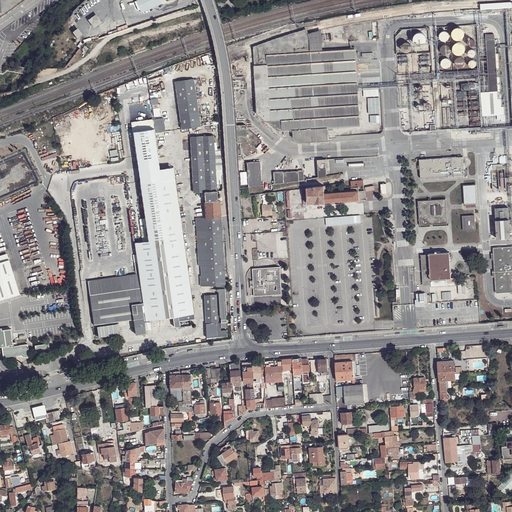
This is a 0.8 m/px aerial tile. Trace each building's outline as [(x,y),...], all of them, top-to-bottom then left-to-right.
[(96,13),(88,19),(94,27),(102,22),(96,13)] [(78,28),(73,32),(77,38),(83,34),(78,28)] [(311,50),(323,50),(322,29),(309,32),(311,40),(311,50)] [(461,30),(459,29),(456,30),(454,31),(453,33),(453,36),(453,38),(454,39),(456,41),(458,42),(461,41),(463,40),(464,38),(465,36),(464,33),(463,31),(461,30)] [(448,39),(449,38),(450,37),(450,34),(449,32),(447,31),(445,30),(443,31),(441,32),(440,33),(440,36),(440,38),(442,40),(444,41),(446,41),(448,39)] [(255,65),(312,62),(311,50),(311,40),(309,32),(286,38),(254,50),(255,65)] [(487,52),(495,52),(494,34),(486,35),(487,52)] [(423,35),(421,35),(419,35),(417,37),(415,39),(415,41),(415,43),(416,45),(418,46),(421,47),(423,47),(425,45),(427,43),(427,41),(427,39),(425,37),(423,35)] [(130,44),(133,52),(148,47),(146,39),(130,44)] [(403,49),(403,51),(404,53),(406,54),(408,55),(410,54),(412,52),(413,50),(412,48),(411,46),(410,45),(407,44),(405,45),(403,47),(403,49)] [(447,54),(449,53),(450,51),(451,49),(450,47),(449,45),(447,44),(446,44),(443,44),(442,46),(440,48),(440,50),(441,52),(443,54),(445,54),(447,54)] [(462,45),(460,44),(459,44),(457,45),(455,46),(454,49),(454,51),(454,52),(455,54),(457,56),(459,56),(462,56),(464,55),(465,53),(466,50),(465,48),(464,46),(462,45)] [(323,50),(323,61),(344,60),(344,48),(323,50)] [(344,60),(356,59),(356,55),(356,52),(355,48),(344,48),(344,60)] [(323,61),(323,50),(311,50),(312,62),(323,61)] [(489,92),(498,91),(496,55),(495,52),(487,52),(489,92)] [(448,68),(450,67),(451,66),(452,64),(451,62),(450,60),(448,59),(447,58),(444,59),(443,60),(441,62),(441,64),(442,66),(444,68),(446,69),(448,68)] [(333,127),(360,126),(356,59),(344,60),(323,61),(312,62),(255,65),(257,98),(258,113),(277,130),(277,131),(293,130),(328,128),(333,127)] [(463,59),(461,59),(459,59),(457,60),(456,62),(456,64),(457,66),(458,68),(460,68),(462,68),(464,67),(465,65),(465,63),(465,61),(463,59)] [(194,79),(175,82),(182,130),(201,127),(194,79)] [(363,96),(379,96),(378,87),(367,88),(367,82),(358,83),(358,89),(363,89),(363,96)] [(489,92),(482,92),(483,115),(505,114),(504,91),(498,91),(489,92)] [(379,99),(369,99),(370,113),(380,113),(379,99)] [(137,160),(158,157),(155,133),(165,132),(165,124),(161,125),(160,119),(155,120),(154,118),(153,118),(154,129),(133,132),(137,160)] [(245,141),(244,125),(236,125),(237,142),(240,142),(245,141)] [(328,130),(328,128),(293,130),(293,138),(294,139),(296,140),(300,141),(305,142),(328,141),(328,138),(328,137),(328,130)] [(191,137),(194,192),(205,192),(217,191),(214,136),(191,137)] [(420,177),(464,175),(464,169),(463,165),(463,160),(463,156),(419,159),(420,177)] [(158,157),(137,160),(140,182),(175,178),(174,167),(160,168),(158,157)] [(319,178),(327,176),(326,159),(317,159),(319,178)] [(248,187),(262,185),(260,161),(247,162),(247,165),(248,178),(248,187)] [(284,183),(299,181),(298,171),(283,171),(283,172),(284,183)] [(274,184),(284,183),(283,172),(274,172),(274,184)] [(175,178),(140,182),(148,241),(135,242),(137,254),(138,263),(134,264),(136,274),(88,281),(94,325),(134,319),(136,334),(146,333),(144,320),(146,320),(173,316),(175,327),(191,325),(190,319),(194,319),(175,178)] [(464,204),(477,203),(476,184),(463,185),(464,204)] [(360,200),(359,191),(357,192),(351,192),(325,194),(325,192),(324,186),(314,187),(307,188),(308,204),(315,203),(316,204),(360,200)] [(205,192),(205,201),(217,201),(217,191),(205,192)] [(420,225),(447,223),(446,199),(431,200),(429,200),(418,200),(420,225)] [(205,201),(206,218),(210,218),(221,217),(220,201),(217,201),(205,201)] [(263,215),(273,214),(273,216),(273,218),(277,218),(277,217),(276,210),(273,211),(272,204),(262,204),(263,215)] [(497,239),(511,238),(509,220),(509,219),(509,207),(495,208),(496,220),(497,239)] [(475,215),(462,216),(463,230),(475,229),(475,215)] [(210,218),(210,225),(222,225),(221,217),(210,218)] [(197,236),(203,235),(203,226),(210,225),(210,218),(206,218),(196,218),(197,236)] [(210,225),(203,226),(203,235),(204,246),(205,266),(206,286),(217,285),(225,285),(222,225),(210,225)] [(511,246),(493,248),(496,293),(511,291),(511,246)] [(0,273),(13,270),(8,252),(0,254),(0,273)] [(449,252),(429,253),(431,279),(451,277),(449,252)] [(253,280),(253,281),(251,282),(250,284),(254,286),(254,288),(254,296),(282,295),(281,267),(280,267),(252,268),(253,280)] [(13,270),(0,273),(0,298),(20,292),(13,270)] [(456,285),(456,277),(451,277),(431,279),(431,287),(456,285)] [(465,282),(458,282),(459,294),(466,293),(465,282)] [(451,291),(442,292),(442,299),(452,299),(451,291)] [(417,303),(417,300),(416,300),(416,305),(417,306),(427,306),(428,305),(427,294),(426,293),(424,293),(425,303),(417,303)] [(416,294),(417,300),(417,303),(425,303),(424,293),(417,293),(416,294)] [(221,323),(221,322),(221,317),(220,317),(219,298),(219,295),(205,296),(206,323),(221,323)] [(221,323),(206,323),(207,338),(227,336),(227,331),(221,331),(221,328),(221,323)] [(98,327),(99,334),(102,334),(102,336),(119,334),(118,328),(119,328),(119,324),(98,327)] [(8,347),(10,346),(10,345),(13,345),(11,329),(2,330),(0,330),(0,347),(8,346),(8,347)] [(28,343),(20,345),(21,354),(24,353),(24,357),(30,356),(29,356),(28,348),(28,347),(28,343)] [(35,346),(37,354),(50,352),(49,344),(35,346)] [(4,358),(4,357),(21,355),(21,354),(20,345),(10,346),(8,347),(2,347),(3,358),(4,358)] [(292,358),(282,359),(282,365),(283,370),(293,369),(292,358)] [(301,358),(292,358),(293,369),(293,374),(302,373),(301,359),(301,358)] [(309,358),(301,359),(302,373),(307,373),(307,372),(315,372),(318,371),(319,371),(318,359),(313,359),(313,360),(309,361),(309,360),(309,358)] [(328,358),(318,359),(319,371),(318,371),(318,372),(322,371),(322,375),(326,374),(330,374),(329,370),(329,363),(328,358)] [(438,361),(440,380),(446,380),(452,379),(456,379),(454,359),(438,361)] [(353,360),(335,361),(337,380),(355,379),(353,360)] [(253,374),(252,365),(252,363),(252,361),(242,362),(244,382),(248,382),(253,381),(253,380),(253,378),(253,374)] [(260,365),(252,365),(253,374),(261,373),(261,377),(265,377),(265,367),(265,364),(260,365)] [(270,366),(265,367),(265,377),(265,379),(271,378),(283,377),(283,370),(282,365),(270,366)] [(240,369),(231,370),(231,381),(235,381),(241,380),(240,369)] [(261,373),(253,374),(253,378),(253,380),(253,381),(254,388),(258,388),(258,383),(261,383),(261,377),(261,373)] [(170,375),(170,387),(183,387),(182,374),(180,374),(170,375)] [(182,374),(183,387),(191,386),(190,374),(182,374)] [(416,378),(414,378),(415,387),(415,388),(417,387),(426,387),(425,377),(424,377),(416,378)] [(440,380),(441,399),(448,398),(447,387),(446,380),(440,380)] [(231,381),(222,383),(223,391),(232,390),(232,385),(231,381)] [(136,382),(128,383),(128,389),(128,392),(128,396),(137,395),(136,382)] [(363,384),(345,385),(345,392),(346,404),(351,404),(365,403),(363,384)] [(150,407),(157,406),(156,385),(145,385),(147,407),(150,407)] [(185,391),(183,391),(184,402),(184,406),(192,406),(191,389),(185,390),(185,391)] [(247,389),(246,389),(247,409),(247,410),(256,408),(255,403),(255,401),(255,399),(254,389),(247,389)] [(171,394),(175,394),(176,399),(182,398),(181,393),(181,390),(170,390),(171,394)] [(318,403),(317,393),(309,394),(310,404),(318,403)] [(295,394),(296,405),(300,404),(304,404),(304,400),(299,400),(299,398),(298,398),(298,394),(295,394)] [(285,397),(272,399),(272,400),(273,407),(285,406),(285,397)] [(224,410),(224,415),(225,427),(236,418),(235,418),(233,413),(235,413),(234,398),(230,399),(231,399),(231,405),(231,410),(224,410)] [(192,411),(192,406),(184,406),(184,402),(179,403),(179,411),(183,412),(189,411),(192,411)] [(210,403),(211,412),(221,412),(220,402),(210,403)] [(205,403),(195,404),(195,413),(205,413),(205,403)] [(420,415),(419,409),(422,409),(421,403),(419,403),(415,404),(410,404),(411,417),(416,416),(416,415),(420,415)] [(35,406),(37,416),(45,413),(43,404),(35,406)] [(151,415),(164,415),(163,406),(157,406),(150,407),(151,415)] [(116,416),(117,421),(127,420),(125,408),(116,409),(116,416)] [(60,410),(48,413),(48,417),(45,417),(47,423),(61,419),(61,415),(60,410)] [(353,422),(352,411),(342,412),(343,423),(353,422)] [(311,415),(303,416),(304,425),(312,424),(312,431),(311,431),(312,436),(318,435),(317,424),(319,423),(319,419),(315,419),(312,420),(311,415)] [(16,436),(16,435),(14,426),(12,419),(8,420),(9,421),(10,424),(11,433),(12,436),(13,443),(18,442),(17,436),(16,436)] [(379,421),(379,424),(386,424),(387,431),(390,431),(388,419),(386,419),(379,420),(379,421)] [(54,430),(54,431),(54,434),(57,443),(59,443),(68,441),(64,423),(53,426),(54,430)] [(493,423),(487,424),(485,424),(485,425),(488,428),(489,433),(490,433),(497,434),(496,428),(496,423),(493,423)] [(0,425),(0,427),(1,435),(7,433),(11,433),(10,424),(0,425)] [(383,431),(387,431),(386,424),(379,424),(369,425),(370,432),(374,432),(383,431)] [(149,431),(149,444),(164,441),(164,428),(149,431)] [(189,430),(189,435),(184,435),(184,440),(195,440),(194,435),(194,433),(194,430),(189,430)] [(253,430),(246,431),(247,442),(260,441),(259,431),(253,431),(253,430)] [(383,431),(374,432),(375,437),(379,437),(379,435),(383,435),(383,436),(385,436),(386,444),(387,444),(387,448),(388,447),(396,447),(399,447),(400,447),(400,441),(398,441),(395,441),(394,435),(394,430),(392,431),(391,431),(390,431),(387,431),(383,431)] [(27,443),(28,446),(30,446),(30,445),(38,442),(39,443),(40,443),(39,439),(38,437),(33,438),(34,441),(32,441),(30,434),(25,435),(27,443)] [(348,434),(339,435),(340,448),(348,448),(349,448),(348,434)] [(479,434),(463,436),(464,451),(480,450),(480,448),(479,440),(479,434)] [(458,461),(458,452),(456,436),(444,437),(446,462),(458,461)] [(68,441),(59,443),(60,449),(62,455),(62,456),(66,455),(69,454),(74,453),(70,440),(68,441)] [(479,440),(480,448),(489,447),(488,440),(479,440)] [(32,454),(41,452),(39,443),(38,442),(30,445),(30,446),(32,454)] [(103,443),(98,443),(99,454),(104,453),(105,458),(105,459),(106,460),(106,461),(107,461),(108,461),(109,461),(110,461),(117,460),(115,445),(110,446),(109,442),(103,443)] [(300,461),(300,452),(302,452),(301,446),(298,447),(298,444),(291,444),(291,447),(292,461),(293,462),(300,461)] [(323,445),(310,446),(310,461),(313,461),(313,465),(326,464),(325,456),(323,456),(318,457),(318,451),(323,451),(323,450),(323,446),(323,445)] [(511,458),(511,448),(509,449),(509,446),(508,446),(502,446),(502,451),(502,453),(502,455),(503,455),(503,456),(503,459),(511,458)] [(218,456),(223,465),(237,456),(231,447),(228,449),(222,453),(218,456)] [(285,448),(282,448),(282,458),(289,458),(289,461),(292,461),(291,447),(289,448),(285,448)] [(396,447),(388,447),(388,455),(392,455),(392,457),(396,457),(396,447)] [(91,452),(82,454),(84,463),(85,463),(90,462),(95,460),(94,451),(91,452)] [(373,464),(373,468),(382,468),(386,468),(385,462),(386,462),(387,468),(389,467),(388,462),(388,456),(385,456),(385,457),(376,458),(376,464),(373,464)] [(500,472),(499,459),(493,460),(487,460),(488,473),(500,472)] [(3,462),(4,470),(13,468),(12,460),(7,461),(3,462)] [(126,460),(126,468),(134,468),(134,461),(126,460)] [(413,463),(409,464),(409,468),(409,474),(411,474),(411,479),(419,478),(419,469),(419,466),(419,463),(418,463),(413,463)] [(270,479),(282,478),(280,465),(276,465),(277,469),(277,472),(274,472),(262,473),(261,470),(261,467),(253,468),(254,471),(255,477),(257,477),(258,480),(260,480),(262,480),(264,480),(269,479),(270,479)] [(217,480),(221,479),(228,478),(226,467),(215,469),(217,480)] [(343,470),(341,470),(342,484),(347,484),(352,483),(351,472),(351,467),(348,467),(343,467),(343,470)] [(126,472),(125,476),(130,476),(134,476),(134,468),(126,468),(126,472)] [(18,485),(21,484),(20,476),(11,477),(12,486),(15,486),(18,485)] [(142,491),(142,477),(137,477),(134,476),(134,487),(142,491)] [(297,478),(297,483),(297,487),(298,490),(298,492),(307,492),(307,485),(306,477),(297,478)] [(333,478),(324,478),(324,480),(325,492),(331,492),(337,491),(336,477),(336,478),(333,478)] [(276,498),(283,498),(282,488),(283,488),(282,478),(270,479),(270,483),(273,483),(273,485),(271,485),(271,495),(271,498),(276,498)] [(46,481),(45,481),(45,484),(43,485),(44,490),(55,489),(54,480),(46,481)] [(176,482),(175,492),(187,492),(187,490),(187,482),(182,482),(176,482)] [(224,487),(224,489),(224,497),(225,499),(228,498),(229,502),(229,503),(228,503),(228,507),(236,507),(236,504),(236,497),(235,497),(233,486),(224,487)] [(263,486),(252,487),(253,496),(264,495),(263,486)] [(144,511),(150,511),(151,509),(155,509),(155,500),(142,494),(142,497),(142,500),(144,500),(144,511)] [(511,501),(502,502),(503,507),(504,506),(507,506),(506,511),(511,511),(511,505),(511,506),(511,501)]
